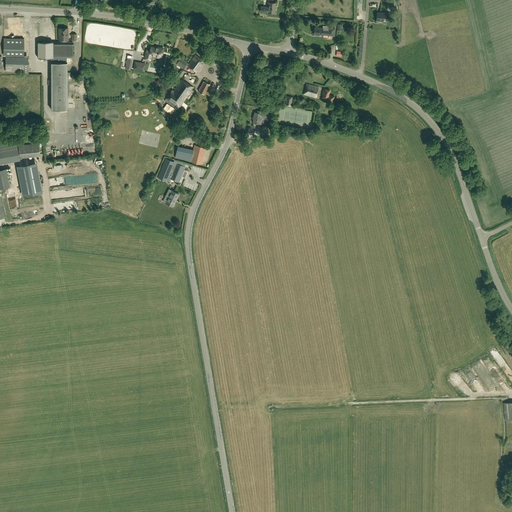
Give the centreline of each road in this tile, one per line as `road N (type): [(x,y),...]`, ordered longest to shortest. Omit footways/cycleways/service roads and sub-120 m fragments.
road 1 (tertiary): [(231,511),(188,233),(226,144),(249,44)]
road 2 (tertiary): [(481,238),(452,155),(419,110),(359,75),(288,52)]
road 3 (tertiary): [(249,44),(117,17),(0,8)]
